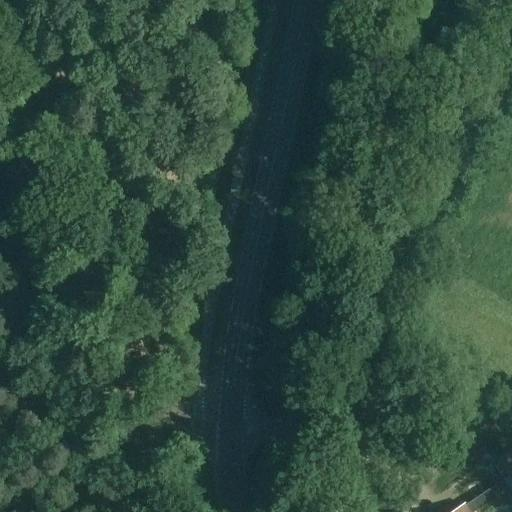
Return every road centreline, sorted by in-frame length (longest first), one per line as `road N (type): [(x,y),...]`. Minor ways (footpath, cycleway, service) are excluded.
road 1 (unclassified): [(230,423),(284,426),(317,416),(336,399),(430,178),(511,28)]
road 2 (primary): [(230,423),(240,318),(306,0)]
road 3 (unclassified): [(230,423),(178,417),(145,398),(0,92)]
